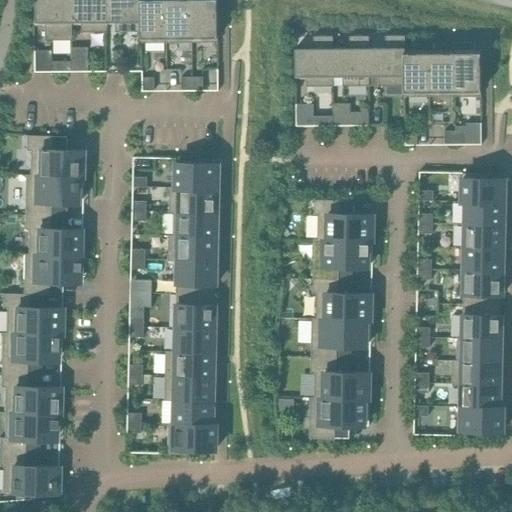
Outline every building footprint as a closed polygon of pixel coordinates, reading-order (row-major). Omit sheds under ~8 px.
[(32,0),(33,23),(44,23),(44,40),(71,40),(70,22),(69,0),(32,0)] [(69,0),(70,22),(80,22),(80,32),(107,32),(106,22),(105,0),(69,0)] [(141,0),(105,0),(106,22),(116,22),(116,32),(141,31),(142,31),(141,0)] [(141,43),(167,42),(166,0),(141,0),(142,31),(141,31),(141,43)] [(191,0),(166,0),(167,42),(192,42),(191,0)] [(191,0),(192,42),(218,42),(217,0),(191,0)] [(386,48),(369,48),(369,76),(370,76),(379,76),(379,86),(404,85),(405,85),(405,53),(405,35),(386,36),(386,48)] [(334,76),(333,76),(333,48),(333,36),(314,36),(314,48),(296,48),(296,77),(307,77),(307,86),(334,86),(334,76)] [(369,76),(369,48),(369,36),(350,36),(350,48),(333,48),(333,76),(334,76),(343,76),(343,86),(370,86),(370,76),(369,76)] [(54,48),(54,59),(72,59),(71,48),(54,48)] [(430,52),(405,53),(405,85),(404,85),(404,97),(430,96),(430,52)] [(430,52),(430,96),(455,96),(455,52),(430,52)] [(455,96),(481,96),(481,52),(455,52),(455,96)] [(70,61),(51,61),(51,71),(70,71),(70,61)] [(154,90),(154,77),(143,77),(143,90),(154,90)] [(182,90),(192,90),(192,77),(182,77),(182,90)] [(203,77),(192,77),(192,90),(203,90),(203,77)] [(333,116),(314,116),(314,125),(333,125),(333,116)] [(407,144),(417,144),(417,131),(406,131),(407,144)] [(445,144),(456,144),(456,131),(445,131),(445,144)] [(466,131),(456,131),(456,144),(466,144),(466,131)] [(85,150),(66,150),(51,149),(52,136),(26,135),(26,150),(30,150),(29,175),(29,176),(83,177),(83,178),(84,178),(85,150)] [(219,175),(219,164),(177,163),(176,187),(176,188),(219,189),(222,189),(222,175),(219,175)] [(508,190),(505,190),(505,179),(478,178),(479,173),(463,173),(462,202),(466,202),(505,202),(505,203),(508,203),(508,190)] [(50,216),(50,203),(64,203),(80,203),(80,195),(83,195),(83,178),(83,177),(29,176),(29,175),(25,174),(24,215),(50,216)] [(147,177),(134,177),(134,187),(147,187),(147,177)] [(222,196),(219,196),(219,189),(176,188),(176,187),(170,187),(169,212),(174,212),(218,213),(218,214),(221,214),(222,196)] [(433,191),(420,191),(420,201),(433,201),(433,191)] [(374,214),(354,214),(340,213),(340,200),(315,200),(315,214),(319,214),(318,239),(318,240),(372,241),(372,242),(373,242),(374,214)] [(133,201),(133,211),(146,211),(147,201),(133,201)] [(508,226),(508,213),(505,213),(505,203),(505,202),(466,202),(465,224),(504,225),(504,226),(508,226)] [(146,221),(146,211),(133,211),(133,221),(146,221)] [(221,220),(218,220),(218,214),(218,213),(174,212),(174,235),(174,236),(217,237),(217,238),(221,238),(221,220)] [(420,214),(420,224),(433,224),(433,214),(420,214)] [(83,229),(64,229),(50,229),(50,216),(24,215),(24,229),(28,229),(27,254),(27,255),(81,256),(81,257),(83,257),(83,229)] [(432,234),(433,224),(420,224),(419,233),(432,234)] [(504,225),(465,224),(465,247),(504,248),(504,249),(507,249),(507,235),(504,235),(504,226),(504,225)] [(168,260),(178,261),(178,260),(217,261),(217,262),(220,262),(221,244),(217,244),(217,238),(217,237),(174,236),(174,235),(169,235),(168,260)] [(313,279),(339,280),(339,267),(353,267),(368,267),(368,259),(371,259),(372,242),(372,241),(318,240),(318,239),(314,239),(313,279)] [(506,272),(507,255),(504,255),(504,249),(504,248),(465,247),(464,270),(503,271),(503,272),(506,272)] [(132,249),(132,259),(145,259),(146,249),(132,249)] [(81,257),(81,256),(27,255),(27,254),(23,254),(23,294),(28,294),(48,295),(49,282),(61,282),(78,282),(78,274),(81,274),(81,257)] [(132,259),(132,269),(145,269),(145,259),(132,259)] [(418,269),(432,269),(432,259),(419,259),(418,269)] [(177,294),(212,295),(212,284),(216,284),(217,262),(217,261),(178,260),(178,261),(177,294)] [(418,269),(418,279),(431,279),(432,269),(418,269)] [(498,305),(499,294),(503,295),(503,272),(503,271),(464,270),(463,304),(498,305)] [(339,280),(313,279),(313,293),(317,294),(316,318),(316,319),(370,320),(370,321),(371,321),(372,293),(352,293),(338,293),(339,280)] [(28,294),(23,294),(3,293),(2,308),(6,308),(6,332),(6,333),(57,334),(57,335),(61,335),(62,308),(28,307),(28,294)] [(212,305),(212,295),(177,294),(176,328),(215,329),(215,328),(216,305),(212,305)] [(502,315),(498,315),(498,305),(463,304),(462,337),(462,338),(502,339),(502,338),(502,315)] [(131,327),(144,327),(144,317),(131,317),(131,327)] [(311,358),(337,359),(337,346),(351,346),(366,346),(367,338),(369,338),(370,321),(370,320),(316,319),(316,318),(312,318),(311,358)] [(131,337),(144,337),(144,327),(131,327),(131,337)] [(430,327),(417,327),(417,337),(430,337),(430,327)] [(218,343),(219,328),(215,328),(215,329),(176,328),(176,351),(176,352),(215,353),(215,352),(215,343),(218,343)] [(26,376),(27,360),(41,361),(56,361),(57,335),(57,334),(6,333),(6,332),(2,332),(2,333),(1,358),(1,375),(26,376)] [(417,337),(417,347),(430,347),(430,337),(417,337)] [(501,362),(501,361),(501,352),(505,352),(505,338),(502,338),(502,339),(462,338),(462,337),(458,337),(457,360),(457,361),(501,362)] [(166,351),(166,375),(214,377),(214,376),(214,370),(218,370),(218,352),(215,352),(215,353),(176,352),(176,351),(166,351)] [(351,372),(337,372),(337,359),(311,358),(311,372),(315,373),(314,397),(314,398),(368,399),(368,400),(370,400),(370,372),(351,372)] [(501,384),(501,374),(504,374),(504,361),(501,361),(501,362),(457,361),(457,360),(452,360),(452,384),(461,384),(501,384)] [(143,365),(130,365),(130,375),(143,375),(143,365)] [(416,383),(429,383),(429,373),(416,373),(416,383)] [(4,412),(59,413),(60,392),(40,392),(26,392),(26,376),(1,375),(1,387),(5,387),(4,412)] [(143,385),(143,375),(130,375),(129,384),(143,385)] [(165,400),(175,401),(175,400),(214,401),(214,400),(214,394),(217,394),(218,376),(214,376),(214,377),(166,375),(165,400)] [(429,383),(416,383),(416,393),(429,393),(429,383)] [(500,407),(500,400),(503,400),(504,384),(501,384),(461,384),(461,406),(500,407)] [(309,438),(335,438),(335,425),(350,425),(365,425),(365,417),(368,417),(368,400),(368,399),(314,398),(314,397),(310,397),(309,438)] [(213,424),(213,418),(217,418),(217,400),(214,400),(214,401),(175,400),(175,401),(174,423),(174,424),(213,424)] [(415,405),(415,416),(428,416),(429,406),(415,405)] [(500,407),(461,406),(460,430),(503,431),(503,407),(500,407)] [(54,440),(54,432),(57,432),(58,414),(59,414),(59,413),(4,412),(4,413),(5,413),(4,437),(0,437),(0,451),(25,452),(25,439),(39,440),(54,440)] [(142,423),(142,413),(129,413),(128,423),(142,423)] [(128,423),(128,433),(141,433),(142,423),(128,423)] [(174,424),(174,423),(169,423),(169,453),(189,454),(189,449),(216,450),(217,424),(213,424),(174,424)] [(15,492),(15,499),(29,498),(29,493),(57,493),(58,466),(39,466),(24,465),(25,452),(0,451),(0,466),(3,466),(2,492),(15,492)]
